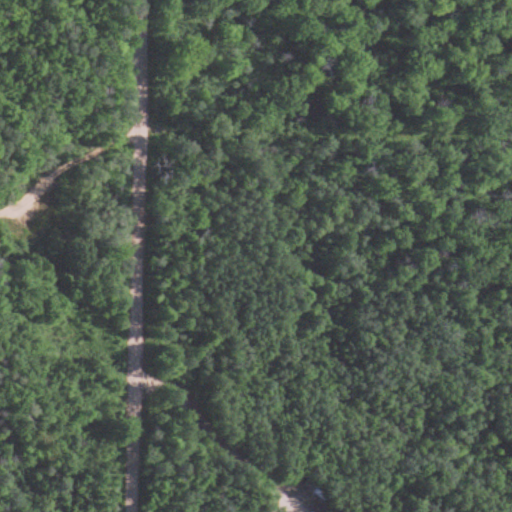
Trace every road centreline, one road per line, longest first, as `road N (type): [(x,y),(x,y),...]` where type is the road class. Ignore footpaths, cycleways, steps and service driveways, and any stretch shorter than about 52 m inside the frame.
road 1 (residential): [(138,511),(150,0)]
road 2 (residential): [(511,140),(149,131)]
road 3 (residential): [(149,131),(0,129)]
